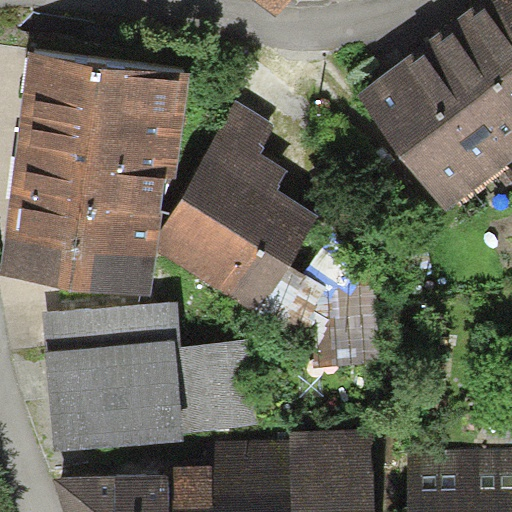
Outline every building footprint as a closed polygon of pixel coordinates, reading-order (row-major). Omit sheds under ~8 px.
[(511,7),(507,0),(460,0),(359,74),(445,193),(511,145),(511,7)] [(192,50),(30,31),(4,262),(151,278),(155,242),(157,242),(160,215),(167,158),(180,159),(192,50)] [(274,116),(236,92),(160,215),(157,242),(254,303),(317,200),(279,176),(288,160),(260,141),(274,116)] [(257,414),(249,328),(182,334),(178,290),(43,303),(46,335),(45,335),(54,429),(181,417),(181,421),(257,414)] [(375,511),(372,406),(289,408),(290,447),(170,451),(171,511),(375,511)] [(511,511),(511,444),(409,445),(409,511),(511,511)] [(171,511),(170,451),(116,452),(116,457),(54,462),(69,511),(171,511)]
